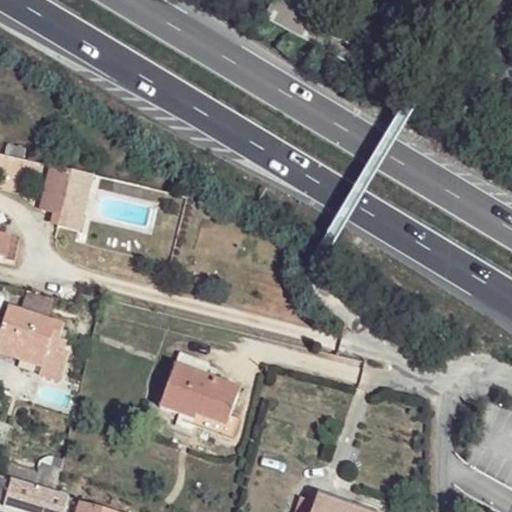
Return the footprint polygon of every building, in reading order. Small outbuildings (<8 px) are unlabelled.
[(77,173),(58,167),(47,208),(66,214),(77,173)] [(94,179),(77,173),(66,214),(61,228),(79,234),(94,179)] [(0,258),(15,262),(20,240),(0,234),(0,258)] [(46,314),(50,297),(16,289),(12,305),(46,314)] [(56,325),(9,309),(0,340),(0,352),(43,368),(52,340),(56,325)] [(64,327),(56,325),(52,340),(60,342),(62,338),(64,327)] [(70,341),(62,338),(60,342),(52,340),(43,368),(41,374),(62,381),(70,352),(67,351),(70,341)] [(240,391),(176,366),(160,407),(195,420),(197,416),(228,426),(232,417),(240,391)] [(241,420),(232,417),(228,426),(197,416),(195,420),(191,426),(235,441),(241,420)] [(1,475),(0,477),(0,507),(17,511),(60,511),(66,492),(1,475)] [(353,511),(316,498),(310,511),(353,511)] [(108,511),(85,503),(81,511),(108,511)]
